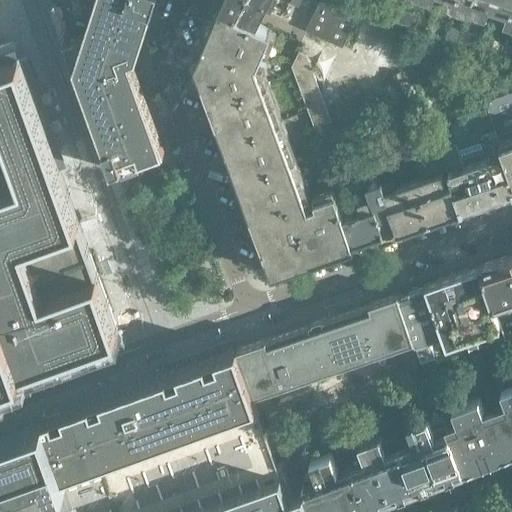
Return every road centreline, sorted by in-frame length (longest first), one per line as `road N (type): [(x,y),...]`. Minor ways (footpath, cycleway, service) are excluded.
road 1 (residential): [(187,0),(158,60),(251,307)]
road 2 (residential): [(251,307),(511,216)]
road 3 (residential): [(0,401),(124,353)]
